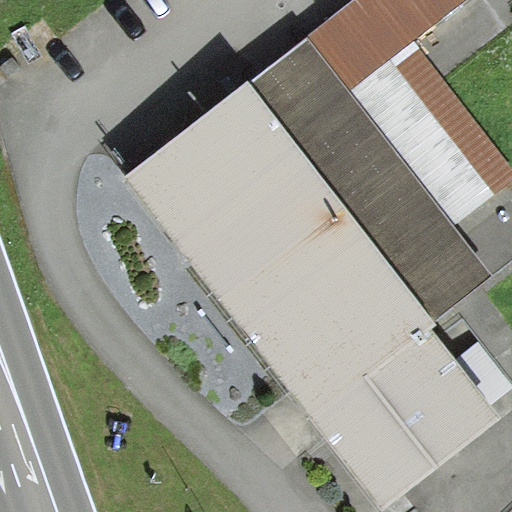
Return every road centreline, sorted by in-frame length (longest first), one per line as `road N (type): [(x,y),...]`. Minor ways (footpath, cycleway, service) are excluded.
road 1 (residential): [(287,511),(104,327),(77,289),(53,223),(54,151),(73,116),(222,0)]
road 2 (secondary): [(0,380),(45,511)]
